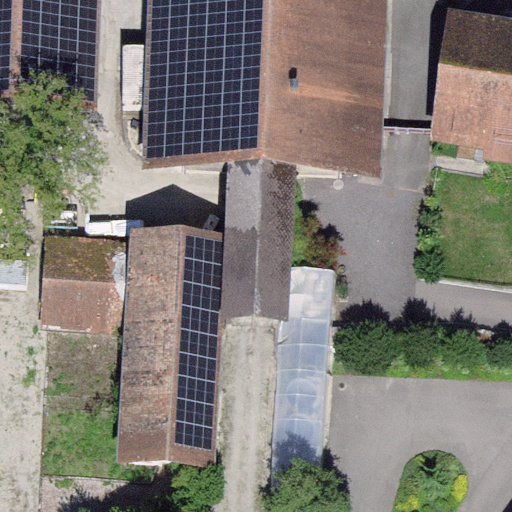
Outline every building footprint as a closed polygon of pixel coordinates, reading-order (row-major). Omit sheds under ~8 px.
[(0,0),(0,104),(62,106),(63,0),(0,0)] [(300,174),(383,178),(390,5),(390,0),(153,0),(146,167),(230,171),(300,174)] [(511,23),(454,15),(434,149),(511,160),(511,23)] [(227,238),(223,321),(294,324),(300,174),(230,171),(227,238)] [(128,335),(123,461),(217,465),(223,321),(227,238),(133,234),(132,244),(128,335)] [(49,240),(45,331),(128,335),(132,244),(49,240)]
